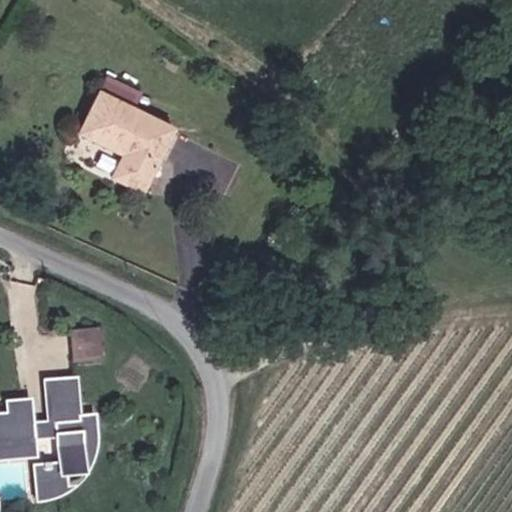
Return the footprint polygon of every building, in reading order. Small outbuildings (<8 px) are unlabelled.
[(127,158),(116,181),(138,192),(168,129),(95,93),(76,133),(118,154),(127,158)] [(107,177),(116,181),(127,158),(118,154),(107,177)] [(99,332),(71,334),(73,365),(101,363),(99,332)] [(12,463),(35,462),(34,443),(56,442),(57,471),(34,473),(36,503),(54,497),(68,488),(67,476),(81,476),(85,471),(91,457),(93,451),(94,430),(93,424),(89,424),(88,416),(81,417),(79,381),(46,383),(48,425),(32,426),(31,404),(7,405),(8,417),(0,417),(0,456),(11,456),(12,463)] [(67,476),(68,488),(72,487),(77,482),(81,476),(67,476)]
